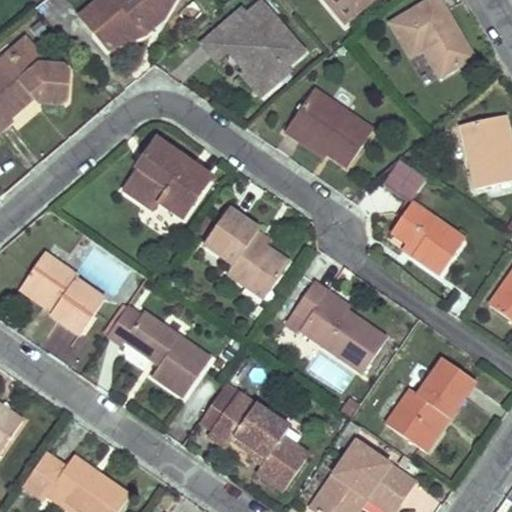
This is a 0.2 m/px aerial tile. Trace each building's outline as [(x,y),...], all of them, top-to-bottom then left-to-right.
[(101,0),(81,18),(110,51),(148,34),(163,21),(176,0),(101,0)] [(353,17),(338,0),(323,0),(322,1),(343,26),(353,17)] [(338,0),(353,17),(373,0),(338,0)] [(439,0),(434,0),(394,25),(413,58),(423,51),(441,78),(474,58),(439,0)] [(303,55),(261,6),(246,19),(240,12),(201,47),(217,64),(228,53),(236,47),(254,68),(247,74),(261,90),(286,69),(303,55)] [(71,74),(67,70),(64,65),(41,64),(42,53),(28,37),(14,50),(14,58),(0,68),(0,129),(0,130),(14,120),(11,115),(35,96),(39,100),(60,103),(67,98),(71,74)] [(236,47),(228,53),(247,74),(254,68),(236,47)] [(0,68),(14,58),(14,50),(0,60),(0,68)] [(291,75),(286,69),(261,90),(247,74),(242,78),(262,101),(291,75)] [(286,135),(302,146),(305,141),(326,155),(347,169),(374,129),(316,91),(286,135)] [(511,130),(509,116),(500,118),(510,162),(511,162),(511,130)] [(500,118),(463,126),(477,191),(511,183),(511,162),(510,162),(500,118)] [(302,146),(323,160),(326,155),(305,141),(302,146)] [(192,168),(157,143),(142,163),(144,165),(124,192),(151,212),(158,204),(180,222),(205,186),(187,174),(192,168)] [(187,174),(205,186),(209,180),(192,168),(187,174)] [(394,233),(409,243),(419,250),(414,258),(442,278),(467,241),(413,204),(394,233)] [(259,233),(230,212),(206,247),(236,267),(230,276),(249,291),(255,282),(271,293),(291,266),(265,249),(254,241),(259,233)] [(272,241),(259,233),(254,241),(265,249),(272,241)] [(409,243),(404,251),(414,258),(419,250),(409,243)] [(78,279),(45,256),(23,288),(55,311),(50,318),(81,339),(105,302),(76,282),(78,279)] [(511,279),(491,310),(511,323),(511,279)] [(271,293),(255,282),(249,291),(266,302),(271,293)] [(329,295),(315,285),(295,315),(307,324),(303,332),(363,376),(389,341),(349,314),(326,299),(329,295)] [(55,311),(23,288),(20,293),(50,318),(55,311)] [(351,310),(329,295),(326,299),(349,314),(351,310)] [(142,319),(128,309),(107,338),(122,348),(125,345),(160,369),(153,379),(184,401),(211,363),(145,315),(142,319)] [(409,394),(385,429),(419,453),(442,419),(448,424),(474,385),(441,362),(416,399),(409,394)] [(227,385),(200,425),(213,433),(240,394),(227,385)] [(290,430),(240,394),(213,433),(209,439),(226,452),(232,444),(264,467),(258,475),(285,495),(312,458),(284,438),(290,430)] [(0,452),(22,422),(0,406),(0,452)] [(419,453),(425,457),(448,424),(442,419),(419,453)] [(415,485),(354,442),(308,511),(309,511),(350,511),(360,497),(367,502),(375,489),(401,506),(415,485)] [(65,468),(45,454),(21,490),(42,504),(45,500),(62,511),(76,511),(77,511),(117,511),(129,497),(91,471),(88,476),(69,463),(65,468)] [(91,471),(72,457),(69,463),(88,476),(91,471)] [(375,489),(367,502),(382,511),(397,511),(401,506),(375,489)] [(359,511),(367,502),(360,497),(350,511),(359,511)]
